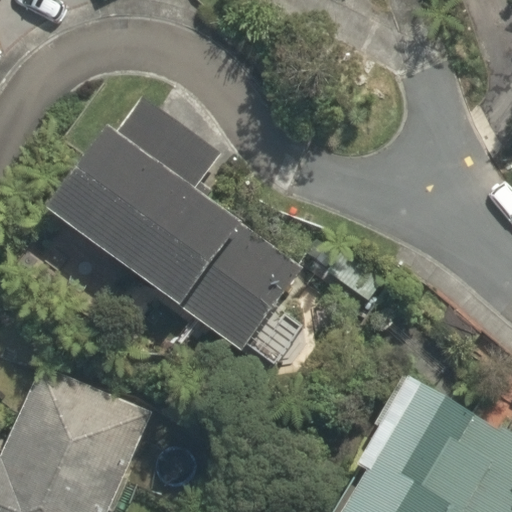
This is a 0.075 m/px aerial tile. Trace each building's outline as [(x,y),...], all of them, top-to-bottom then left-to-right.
[(51,213),(243,353),(305,268),(212,201),(216,194),(202,184),(223,155),(145,99),(120,134),(112,129),(51,213)] [(369,300),(383,280),(349,255),(335,276),(369,300)] [(0,511),(112,511),(155,413),(44,366),(4,460),(0,458),(0,511)] [(511,511),(511,438),(495,429),(404,378),(376,427),(383,430),(360,470),(370,476),(349,511),(511,511)] [(186,511),(187,511),(142,499),(138,511),(186,511)]
